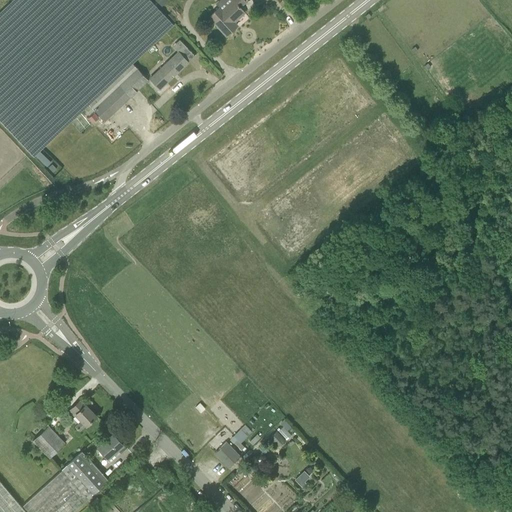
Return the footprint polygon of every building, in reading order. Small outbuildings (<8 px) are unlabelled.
[(80,113),(89,104),(104,121),(141,87),(144,84),(148,80),(132,63),(174,25),(150,0),(12,0),(0,12),(0,121),(33,156),(80,113)] [(229,26),(244,12),(240,8),(246,2),(244,0),(218,0),(215,3),(219,8),(209,17),(226,35),(232,29),(229,26)] [(174,21),(181,15),(174,8),(167,14),(174,21)] [(188,62),(194,55),(179,39),(173,46),(178,52),(150,79),(159,89),(188,62)] [(477,106),(469,112),(472,116),(479,110),(477,106)] [(92,124),(99,118),(94,113),(88,119),(92,124)] [(468,114),(462,119),(465,123),(471,117),(468,114)] [(442,133),(445,138),(454,131),(451,127),(442,133)] [(69,411),(80,421),(75,427),(79,431),(85,424),(86,425),(96,415),(81,399),(69,411)] [(65,443),(61,438),(49,425),(32,440),(48,458),(65,443)] [(250,431),(245,425),(239,431),(244,436),(250,431)] [(291,435),(283,427),(279,431),(287,439),(291,435)] [(285,441),(276,431),(270,437),(279,447),(285,441)] [(105,455),(108,458),(106,460),(109,463),(120,453),(117,449),(123,444),(113,433),(98,447),(101,450),(98,451),(99,455),(102,456),(104,456),(105,455)] [(253,446),(260,438),(257,434),(249,442),(253,446)] [(245,447),(237,439),(234,442),(241,450),(245,447)] [(226,442),(215,453),(228,467),(240,456),(226,442)] [(82,451),(66,466),(93,495),(108,480),(82,451)] [(22,506),(28,511),(73,511),(93,495),(66,466),(22,506)] [(306,473),(297,481),(301,486),(305,483),(304,481),(309,476),(306,473)] [(0,511),(26,511),(21,506),(0,481),(0,511)]
